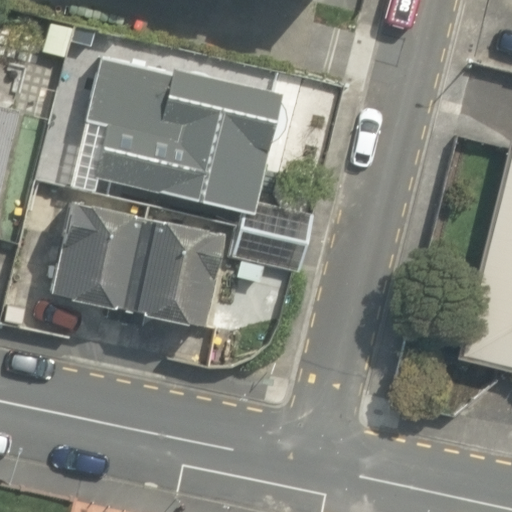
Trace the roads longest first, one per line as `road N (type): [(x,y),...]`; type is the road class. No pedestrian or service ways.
road 1 (residential): [(423,0),(307,469)]
road 2 (residential): [(0,403),(307,469)]
road 3 (residential): [(307,469),(508,511)]
